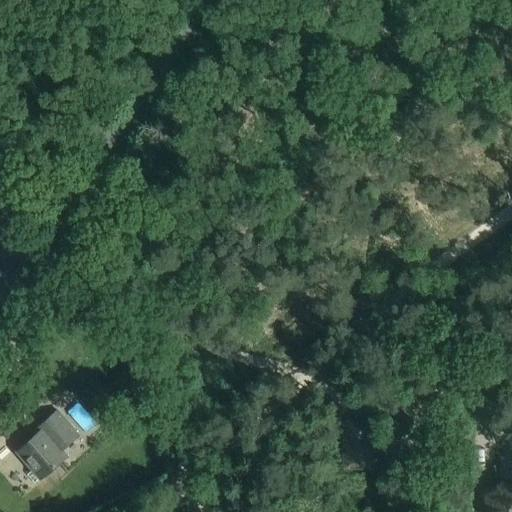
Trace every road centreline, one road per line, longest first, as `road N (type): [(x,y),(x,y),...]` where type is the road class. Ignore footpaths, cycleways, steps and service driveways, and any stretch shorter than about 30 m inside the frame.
road 1 (track): [(111,511),(176,478),(259,418),(511,204)]
road 2 (tertiary): [(0,296),(201,0)]
road 3 (track): [(176,478),(171,315),(145,256),(73,192)]
road 4 (track): [(171,315),(199,343),(316,368)]
